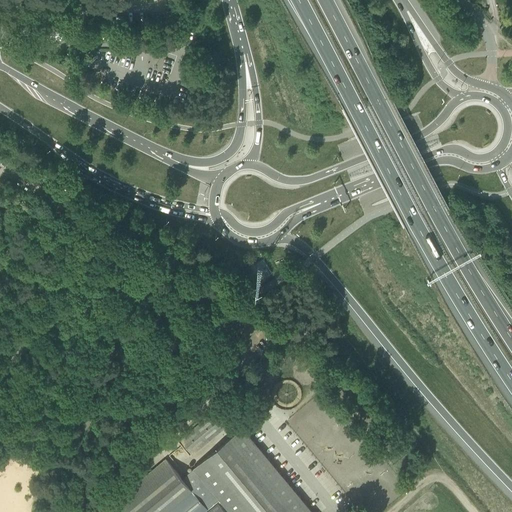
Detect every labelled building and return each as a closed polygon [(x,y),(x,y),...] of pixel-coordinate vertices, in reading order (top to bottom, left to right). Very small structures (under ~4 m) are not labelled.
[(266,269),(258,274),(261,279),(269,274),(266,269)] [(222,404),(180,440),(192,454),(234,418),(222,404)] [(194,468),(182,478),(206,508),(207,509),(216,501),(219,498),(230,511),(312,511),(242,427),(193,467),(194,468)] [(125,503),(114,511),(201,511),(206,508),(182,478),(167,460),(120,498),(125,503)] [(225,511),(217,502),(204,511),(225,511)]
